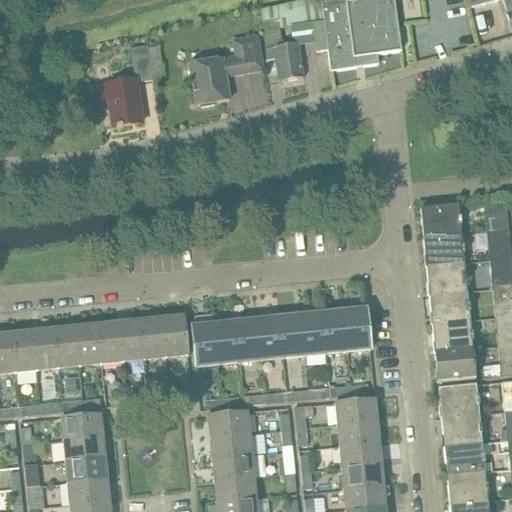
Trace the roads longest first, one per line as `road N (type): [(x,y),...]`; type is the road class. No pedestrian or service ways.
road 1 (residential): [(0,301),(401,262)]
road 2 (residential): [(0,180),(87,174),(385,97)]
road 3 (residential): [(425,511),(401,262)]
road 4 (residential): [(401,262),(385,97)]
road 5 (residential): [(385,97),(511,62)]
